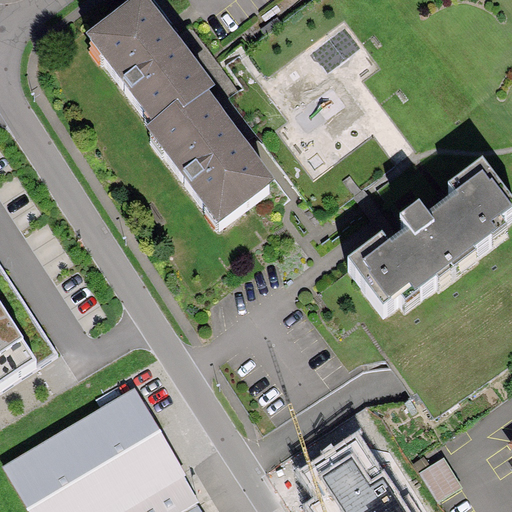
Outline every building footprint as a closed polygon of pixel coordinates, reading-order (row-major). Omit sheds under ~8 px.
[(215,93),(143,0),(142,0),(88,42),(153,127),(180,107),(186,115),(209,98),(215,93)] [(180,107),(153,127),(145,134),(219,234),(277,191),(209,98),(186,115),(180,107)] [(511,218),(475,168),(344,265),(381,315),(399,302),(406,311),(501,240),(494,231),(511,218)] [(0,386),(52,354),(0,272),(0,386)] [(127,511),(186,479),(136,390),(3,467),(29,511),(127,511)] [(444,458),(420,474),(439,503),(463,487),(444,458)] [(203,511),(186,479),(127,511),(203,511)] [(350,511),(338,491),(303,511),(350,511)]
